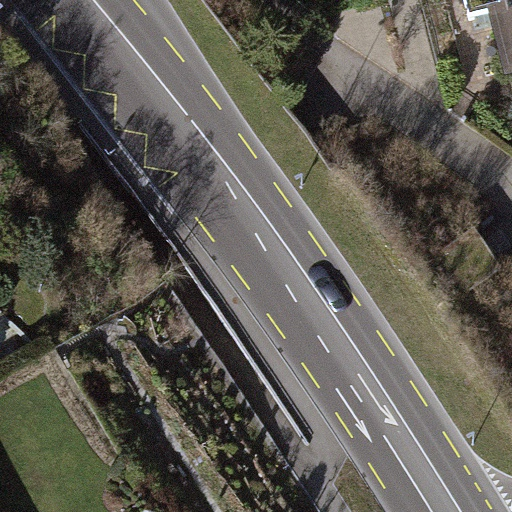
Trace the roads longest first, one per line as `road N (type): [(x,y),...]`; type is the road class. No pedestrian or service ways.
road 1 (secondary): [(91,0),(343,323),(462,511)]
road 2 (residential): [(511,186),(345,85)]
